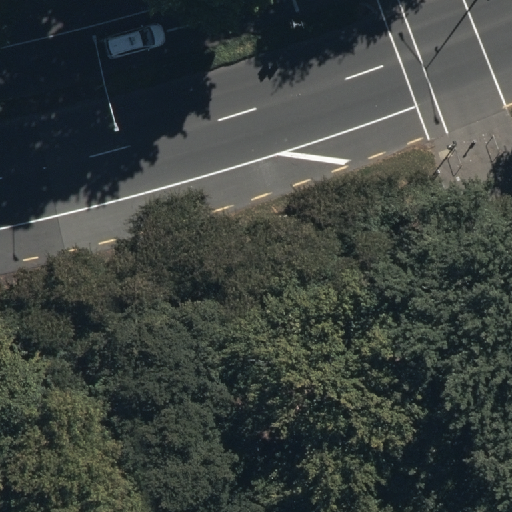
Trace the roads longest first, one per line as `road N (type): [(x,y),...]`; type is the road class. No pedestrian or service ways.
road 1 (primary): [(511,20),(221,120),(0,175)]
road 2 (primary): [(0,67),(244,0)]
